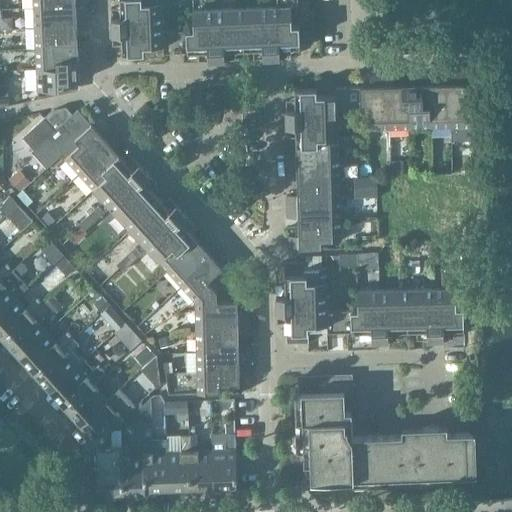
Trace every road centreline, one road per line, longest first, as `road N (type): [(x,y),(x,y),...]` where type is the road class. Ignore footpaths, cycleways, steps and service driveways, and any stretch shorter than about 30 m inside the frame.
road 1 (residential): [(265,265),(244,255),(105,105),(99,68)]
road 2 (residential): [(265,265),(275,245),(270,64)]
road 3 (residential): [(359,359),(433,357),(436,410),(376,420)]
road 4 (residential): [(78,511),(70,444),(0,358)]
road 5 (residential): [(270,64),(99,68)]
road 6 (residential): [(358,0),(361,60),(270,64)]
road 7 (residential): [(271,511),(266,361)]
